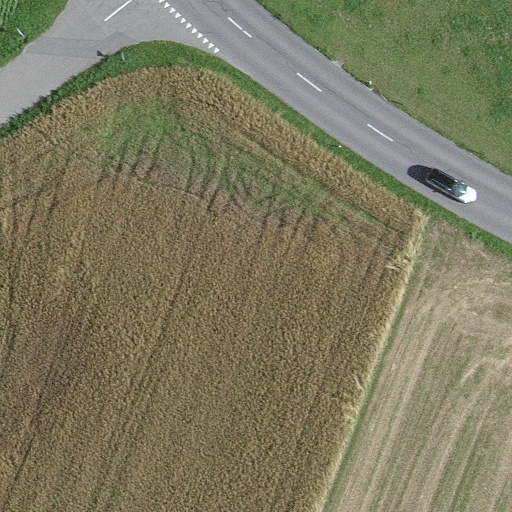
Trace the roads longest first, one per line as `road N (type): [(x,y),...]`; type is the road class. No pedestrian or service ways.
road 1 (tertiary): [(511,208),(356,117),(212,0)]
road 2 (unclassified): [(0,100),(130,0)]
